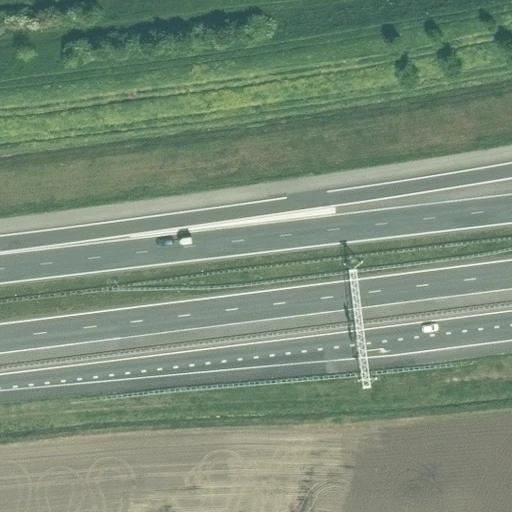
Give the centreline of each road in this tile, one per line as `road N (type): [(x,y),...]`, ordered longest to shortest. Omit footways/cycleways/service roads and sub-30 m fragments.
road 1 (motorway): [(511,171),(252,211),(0,265)]
road 2 (motorway): [(0,381),(511,317)]
road 3 (motorway): [(0,337),(511,273)]
road 4 (motorway): [(511,211),(0,268)]
road 5 (track): [(0,41),(342,0)]
